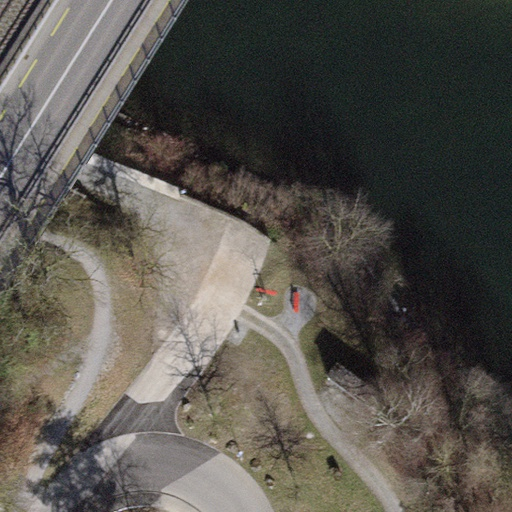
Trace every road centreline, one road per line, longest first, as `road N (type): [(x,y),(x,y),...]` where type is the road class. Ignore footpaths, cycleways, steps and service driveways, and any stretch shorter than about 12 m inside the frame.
road 1 (track): [(0,136),(124,188),(225,250),(231,283),(92,478)]
road 2 (residential): [(63,511),(92,478),(162,463),(225,489),(242,511)]
road 3 (primary): [(0,178),(112,0)]
